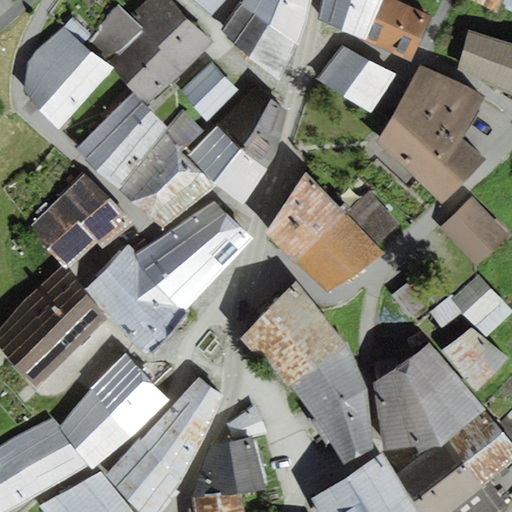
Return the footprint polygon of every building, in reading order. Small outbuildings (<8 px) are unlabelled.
[(216,50),(168,0),(148,0),(98,48),(155,107),(216,50)] [(193,0),(214,16),(226,0),(193,0)] [(239,0),(221,28),(282,77),(300,40),(306,0),(239,0)] [(365,39),(381,0),(324,0),(322,21),(365,39)] [(431,15),(395,0),(381,0),(365,39),(411,60),(431,15)] [(480,0),(500,10),(504,0),(480,0)] [(511,39),(470,26),(456,69),(511,87),(511,39)] [(113,67),(64,29),(26,62),(24,96),(59,128),(113,67)] [(341,49),(319,77),(364,118),(395,82),(341,49)] [(212,60),(180,90),(204,115),(236,86),(212,60)] [(477,99),(422,66),(376,142),(444,198),(484,149),(458,128),(477,99)] [(256,82),(191,151),(245,198),(280,150),(262,135),(275,98),(256,82)] [(129,92),(74,146),(118,187),(167,124),(129,92)] [(183,110),(118,188),(162,226),(213,185),(199,173),(201,171),(181,150),(202,128),(183,110)] [(80,176),(24,227),(61,268),(98,235),(108,245),(128,226),(80,176)] [(383,243),(309,176),(261,227),(335,295),(383,243)] [(471,196),(442,225),(481,265),(511,236),(471,196)] [(214,203),(134,255),(186,309),(252,236),(214,203)] [(134,255),(127,247),(86,286),(149,352),(190,314),(186,309),(134,255)] [(64,268),(0,330),(0,342),(38,381),(108,313),(64,268)] [(511,313),(511,310),(478,278),(454,303),(490,337),(511,313)] [(296,292),(246,337),(287,381),(336,336),(296,292)] [(472,323),(445,349),(482,385),(508,359),(472,323)] [(341,342),(291,385),(348,464),(377,446),(366,371),(341,342)] [(433,343),(378,375),(388,446),(453,439),(488,409),(433,343)] [(125,352),(102,374),(60,429),(95,466),(167,397),(125,352)] [(198,378),(140,443),(177,481),(221,395),(198,378)] [(511,460),(511,436),(488,409),(453,439),(489,480),(511,460)] [(10,441),(0,447),(0,511),(3,511),(40,489),(85,465),(48,421),(10,441)] [(210,446),(194,500),(238,493),(239,501),(269,490),(250,438),(210,446)] [(443,511),(483,487),(453,439),(402,471),(427,511),(443,511)] [(106,475),(142,511),(155,511),(181,485),(177,481),(140,443),(106,475)] [(423,511),(384,450),(314,495),(324,511),(423,511)] [(138,511),(102,478),(40,511),(138,511)] [(194,500),(195,511),(240,511),(239,501),(238,493),(194,500)]
